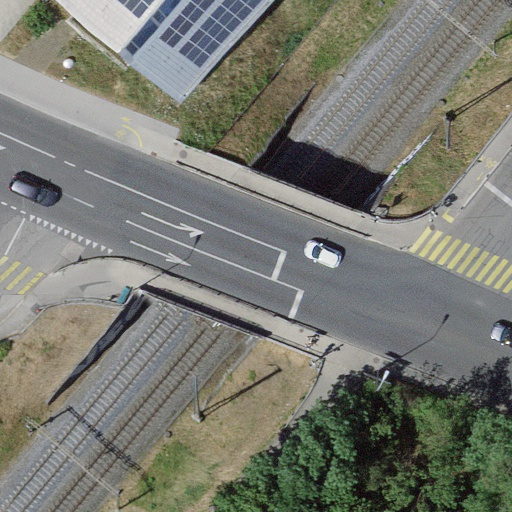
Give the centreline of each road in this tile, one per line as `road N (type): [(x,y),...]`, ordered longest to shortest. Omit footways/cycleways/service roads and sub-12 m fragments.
road 1 (secondary): [(66,172),(467,334)]
road 2 (residential): [(0,282),(66,172)]
